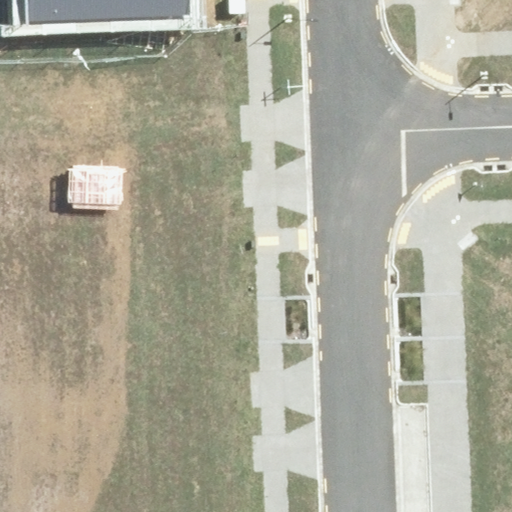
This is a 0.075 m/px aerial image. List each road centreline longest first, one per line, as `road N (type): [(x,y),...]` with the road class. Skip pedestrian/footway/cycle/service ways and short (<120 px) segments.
road 1 (residential): [(350,132),(362,511)]
road 2 (residential): [(350,132),(511,126)]
road 3 (residential): [(343,0),(350,132)]
